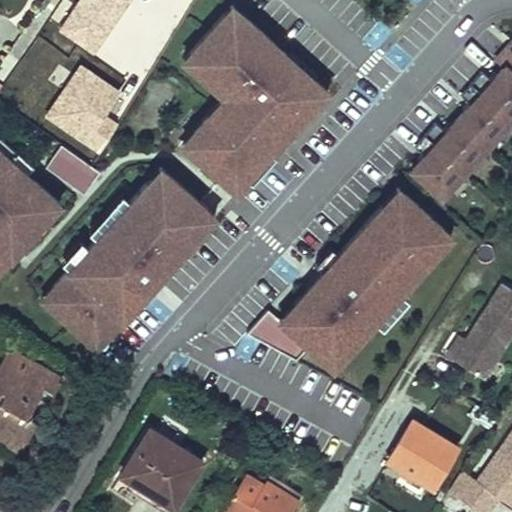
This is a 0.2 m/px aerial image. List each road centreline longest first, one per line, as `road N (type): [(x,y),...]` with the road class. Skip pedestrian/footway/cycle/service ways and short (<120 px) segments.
road 1 (residential): [(504,0),(141,373),(56,511)]
road 2 (unknown): [(412,379),(329,511)]
